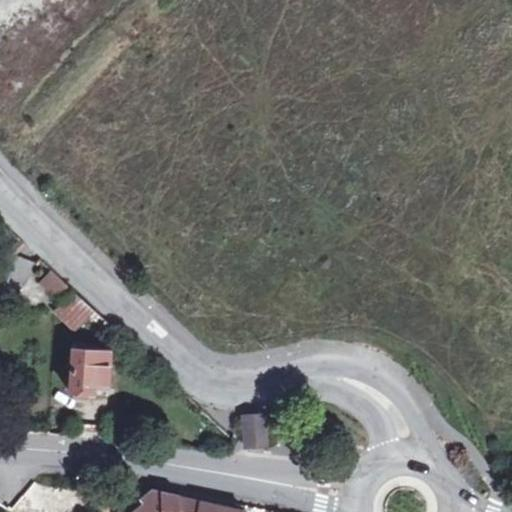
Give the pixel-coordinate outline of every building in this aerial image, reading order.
[(64,304),(76,291),(57,273),(44,286),(64,304)] [(97,311),(76,291),(64,304),(58,311),(80,330),(90,319),(97,311)] [(107,320),(97,311),(90,319),(99,328),(107,320)] [(119,331),(107,320),(99,328),(112,339),(119,331)] [(110,353),(76,351),(73,394),(93,394),(94,387),(108,386),(110,353)] [(246,433),(266,432),(265,416),(245,418),(246,433)] [(337,422),(323,416),(317,428),(331,434),(337,422)] [(266,432),(246,433),(248,448),(267,446),(266,432)] [(115,511),(126,511),(141,500),(128,485),(107,502),(115,511)] [(179,511),(179,497),(151,491),(141,500),(145,504),(135,511),(179,511)] [(212,504),(179,497),(179,511),(244,511),(245,511),(212,504)]
